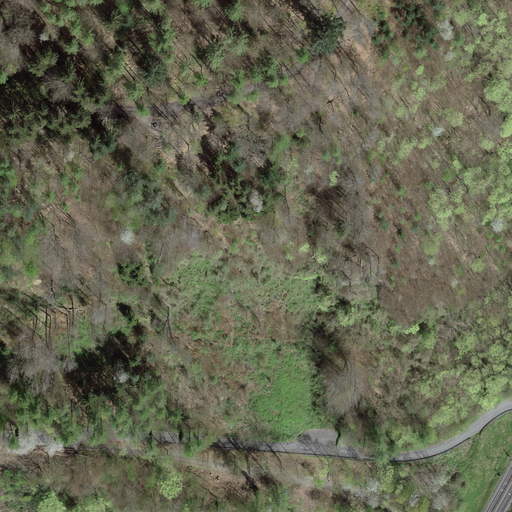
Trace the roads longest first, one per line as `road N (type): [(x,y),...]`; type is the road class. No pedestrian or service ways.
road 1 (tertiary): [(511,403),(446,446),(387,458),(113,434),(0,437)]
road 2 (track): [(397,511),(368,494),(288,475),(54,436)]
road 3 (track): [(162,110),(272,85),(302,63),(351,0)]
road 4 (track): [(0,34),(27,63),(90,102),(162,110)]
